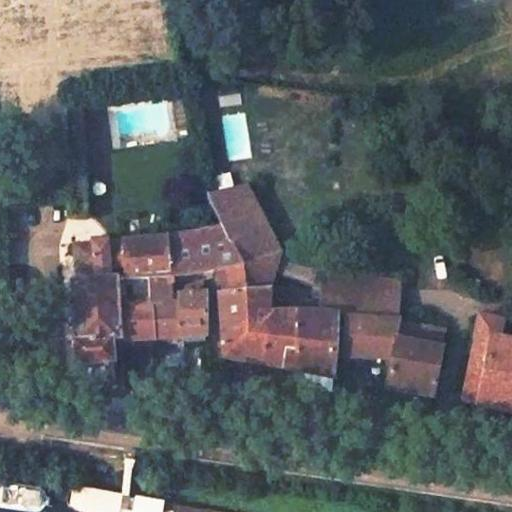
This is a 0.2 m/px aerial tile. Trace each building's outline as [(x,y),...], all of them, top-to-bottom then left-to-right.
[(277,254),(243,187),(205,198),(220,230),(238,267),(247,291),(263,292),(271,273),(277,254)] [(211,234),(165,235),(166,275),(213,273),(212,269),(238,267),(220,230),(211,234)] [(118,269),(120,279),(144,276),(166,275),(165,235),(118,240),(118,269)] [(73,380),(113,386),(109,341),(102,280),(101,270),(118,269),(118,240),(71,243),(74,280),(69,280),(71,339),(73,380)] [(320,260),(280,247),(277,254),(271,273),(319,288),(320,276),(320,260)] [(317,314),(318,301),(293,299),(282,314),(264,313),(263,292),(247,291),(238,267),(212,269),(213,273),(221,358),(279,366),(279,346),(293,346),(294,314),(317,314)] [(179,336),(178,326),(173,296),(167,297),(166,275),(144,276),(146,302),(150,339),(179,336)] [(345,316),(399,319),(400,281),(320,276),(319,288),(318,301),(317,314),(345,316)] [(102,280),(109,341),(150,339),(146,302),(113,306),(110,279),(102,280)] [(178,326),(203,326),(203,294),(198,294),(197,282),(172,286),(173,296),(178,326)] [(279,366),(279,380),(329,388),(334,322),(344,323),(345,316),(317,314),(294,314),(293,346),(279,346),(279,366)] [(464,401),(511,410),(511,342),(497,339),(501,318),(479,314),(464,401)] [(344,323),(342,356),(391,358),(399,319),(345,316),(344,323)] [(391,358),(384,387),(431,397),(445,328),(399,319),(391,358)]
